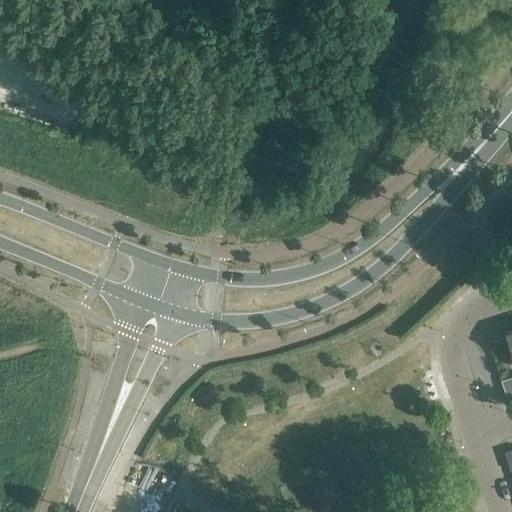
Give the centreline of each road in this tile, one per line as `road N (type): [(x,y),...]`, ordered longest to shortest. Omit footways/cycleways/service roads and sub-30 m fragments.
road 1 (secondary): [(175,318),(253,325),(339,299),(404,251),(511,122)]
road 2 (secondary): [(511,97),(406,209),(345,257),(265,279),(186,271)]
road 3 (unclassified): [(142,304),(67,511)]
road 4 (unclassified): [(84,511),(175,318)]
road 5 (unclassified): [(475,436),(455,368),(459,328),(511,304)]
road 6 (secondary): [(154,261),(0,199)]
road 7 (secondary): [(0,244),(142,304)]
